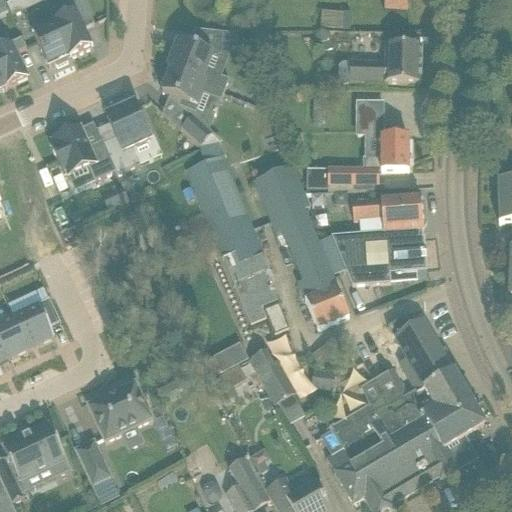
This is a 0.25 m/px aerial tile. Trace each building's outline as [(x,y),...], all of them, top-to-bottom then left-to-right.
[(386,0),(386,13),(406,15),(407,0),(386,0)] [(11,20),(25,13),(19,1),(5,7),(11,20)] [(72,14),(52,24),(70,62),(92,52),(83,33),(94,28),(81,1),(68,7),(72,14)] [(351,26),(350,15),(322,18),(323,29),(351,26)] [(52,24),(31,33),(48,71),(55,68),(56,71),(67,66),(66,64),(70,62),(52,24)] [(27,83),(15,57),(25,53),(26,52),(21,42),(20,42),(10,47),(6,39),(0,42),(0,78),(6,92),(27,83)] [(238,42),(215,39),(213,53),(236,56),(238,42)] [(218,59),(198,51),(196,56),(177,49),(167,75),(171,77),(224,97),(228,86),(210,79),(218,59)] [(384,88),(420,89),(421,51),(389,50),(388,65),(350,64),(350,66),(341,66),(338,69),(337,85),(384,86),(384,88)] [(224,97),(171,77),(162,100),(181,108),(179,113),(194,119),(202,100),(220,107),(224,97)] [(148,143),(152,141),(146,127),(142,129),(133,109),(106,121),(113,138),(100,144),(101,146),(114,176),(116,180),(139,170),(132,153),(149,146),(148,143)] [(290,120),(279,120),(279,135),(291,135),(290,120)] [(219,150),(192,124),(180,137),(199,154),(218,150),(219,150)] [(114,176),(101,146),(88,152),(80,133),(69,138),(67,134),(53,140),(55,144),(52,146),(53,150),(51,151),(57,166),(61,164),(69,181),(88,172),(94,185),(114,176)] [(363,174),(328,174),(328,180),(328,189),(378,189),(378,175),(408,175),(408,143),(381,143),(381,162),(363,162),(363,174)] [(218,150),(199,154),(201,164),(220,158),(218,150)] [(222,160),(186,175),(222,262),(238,256),(241,264),(262,256),(222,160)] [(298,288),(317,335),(348,322),(304,215),(309,213),(292,171),(254,186),(276,239),(282,237),(302,286),(298,288)] [(328,193),(328,189),(328,180),(328,174),(308,174),(307,193),(328,193)] [(398,187),(399,178),(381,177),(380,186),(398,187)] [(60,179),(52,183),(58,198),(67,194),(60,179)] [(511,186),(497,187),(499,229),(511,228),(511,186)] [(185,204),(194,200),(190,191),(181,195),(185,204)] [(120,192),(111,197),(117,209),(126,204),(120,192)] [(382,237),(423,234),(423,232),(427,227),(425,206),(420,202),(420,200),(380,204),(380,205),(353,207),(354,226),(382,224),(382,236),(382,237)] [(382,236),(331,240),(352,290),(390,287),(389,278),(426,275),(426,268),(421,264),(420,253),(424,248),(424,242),(422,242),(421,234),(423,234),(382,237),(382,236)] [(222,262),(250,330),(266,323),(261,312),(278,305),(265,275),(269,273),(262,256),(241,264),(238,256),(222,262)] [(37,309),(12,321),(28,355),(53,344),(53,345),(55,344),(49,331),(60,326),(49,303),(38,309),(38,308),(36,308),(37,309)] [(264,315),(274,340),(289,334),(278,309),(264,315)] [(12,321),(0,326),(0,361),(3,367),(28,355),(12,321)] [(415,395),(408,399),(410,402),(453,376),(423,326),(394,343),(407,364),(399,369),(415,395)] [(316,374),(350,356),(343,342),(309,360),(316,374)] [(297,399),(279,365),(274,367),(266,354),(247,363),(248,364),(273,411),(278,408),(291,429),(305,421),(294,400),(297,399)] [(196,373),(162,391),(169,403),(203,385),(196,373)] [(237,373),(211,387),(219,401),(232,394),(245,386),(237,373)] [(410,402),(408,399),(393,373),(366,389),(360,392),(368,409),(330,433),(342,453),(325,463),(342,490),(352,508),(363,501),(369,511),(391,511),(393,511),(390,506),(397,502),(398,504),(408,499),(407,497),(421,488),(422,490),(431,484),(430,483),(437,479),(440,483),(458,473),(451,461),(467,451),(463,442),(485,429),(453,376),(410,402)] [(152,425),(134,388),(87,411),(104,447),(152,425)] [(0,485),(11,509),(24,503),(21,498),(24,497),(19,486),(49,472),(54,483),(70,475),(49,429),(2,451),(7,463),(0,465),(0,485)] [(111,482),(93,446),(75,455),(92,491),(111,482)] [(262,511),(268,509),(242,464),(227,473),(238,491),(225,499),(232,511),(262,511)] [(265,494),(275,511),(329,511),(315,487),(294,500),(284,482),(265,494)] [(0,511),(12,511),(11,509),(0,485),(0,511)]
